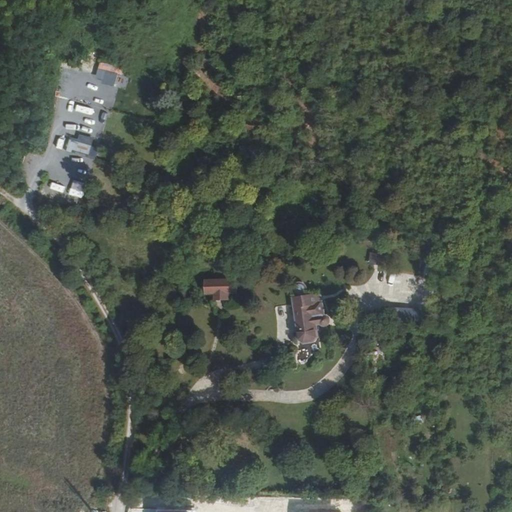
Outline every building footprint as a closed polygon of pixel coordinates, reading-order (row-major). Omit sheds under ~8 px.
[(96,79),(117,84),(121,67),(100,62),(96,79)] [(79,72),(77,78),(92,80),(94,74),(79,72)] [(69,116),(83,120),(87,106),(73,102),(69,116)] [(93,107),(90,122),(104,125),(107,110),(93,107)] [(81,133),(78,140),(72,138),(68,150),(95,159),(99,147),(93,145),(95,138),(81,133)] [(372,251),(370,262),(382,264),(384,254),(372,251)] [(215,280),(207,280),(207,293),(217,293),(217,299),(229,299),(228,293),(237,292),(237,280),(228,280),(228,270),(215,270),(215,280)] [(309,295),(296,297),(297,306),(297,307),(299,321),(298,321),(300,332),(316,329),(314,316),(324,314),(322,302),(310,304),(309,295)] [(311,343),(313,352),(322,350),(320,341),(311,343)] [(228,511),(229,496),(200,495),(199,509),(198,511),(228,511)]
